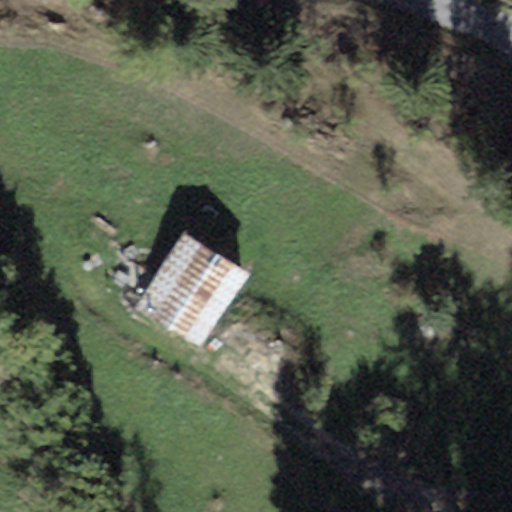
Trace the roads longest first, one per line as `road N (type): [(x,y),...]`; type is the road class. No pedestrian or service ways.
road 1 (track): [(511,487),(421,488),(363,464),(217,368)]
road 2 (unclassified): [(511,41),(395,0)]
